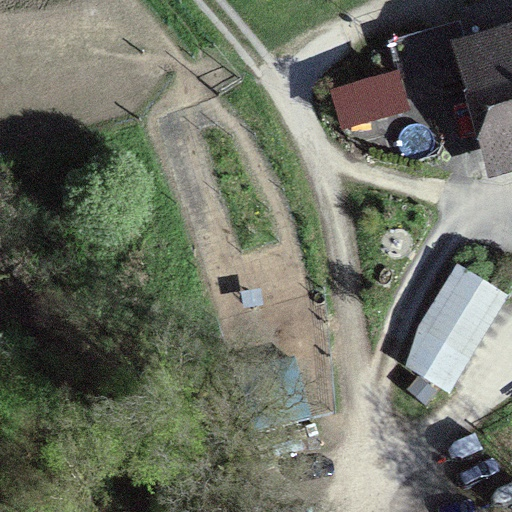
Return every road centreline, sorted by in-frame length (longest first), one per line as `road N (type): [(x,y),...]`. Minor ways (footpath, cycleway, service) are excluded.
road 1 (track): [(206,0),(292,107),(330,200),(357,372),(361,511)]
road 2 (track): [(268,70),(429,0)]
